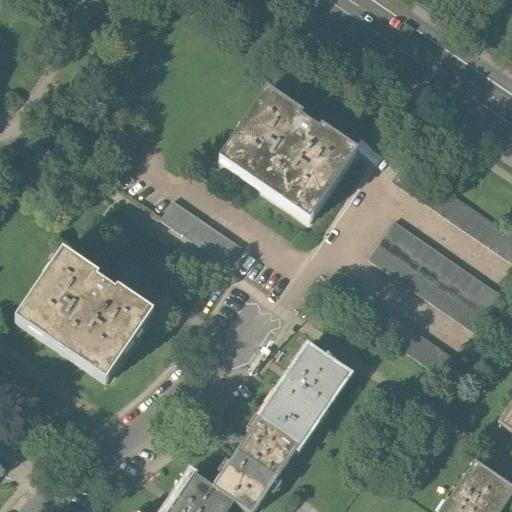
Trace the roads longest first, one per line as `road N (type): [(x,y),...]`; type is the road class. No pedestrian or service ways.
road 1 (residential): [(43,511),(193,397),(282,312)]
road 2 (primary): [(338,0),(511,121)]
